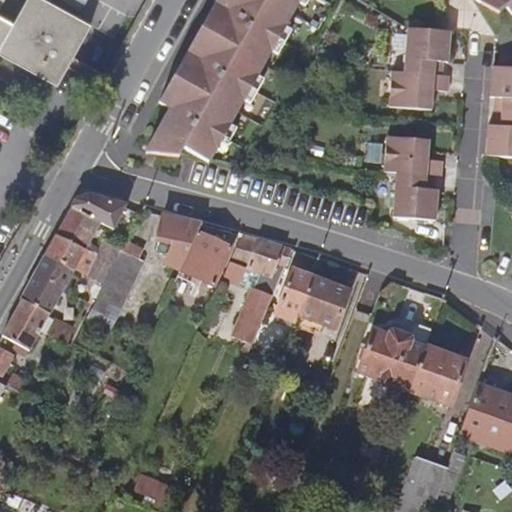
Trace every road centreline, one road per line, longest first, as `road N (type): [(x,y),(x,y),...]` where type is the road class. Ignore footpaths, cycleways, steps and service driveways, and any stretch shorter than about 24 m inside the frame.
road 1 (unclassified): [(73,170),(293,227),(460,285)]
road 2 (residential): [(460,285),(478,48)]
road 3 (tertiary): [(166,0),(73,170)]
road 4 (tertiary): [(73,170),(0,294)]
